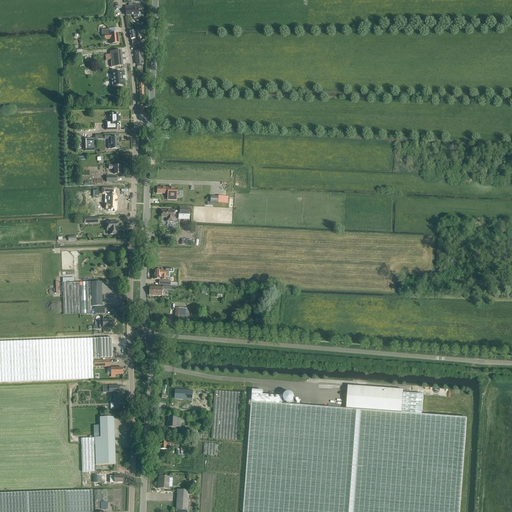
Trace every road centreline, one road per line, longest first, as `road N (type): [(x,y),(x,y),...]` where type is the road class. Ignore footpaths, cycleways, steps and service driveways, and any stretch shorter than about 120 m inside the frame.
road 1 (unclassified): [(511,363),(147,334)]
road 2 (unclassified): [(129,334),(135,121)]
road 3 (tertiary): [(147,334),(150,122)]
road 4 (tertiary): [(141,511),(147,334)]
road 5 (unclassified): [(131,511),(129,334)]
road 6 (tertiary): [(150,122),(155,0)]
road 7 (unclassified): [(135,121),(122,0)]
